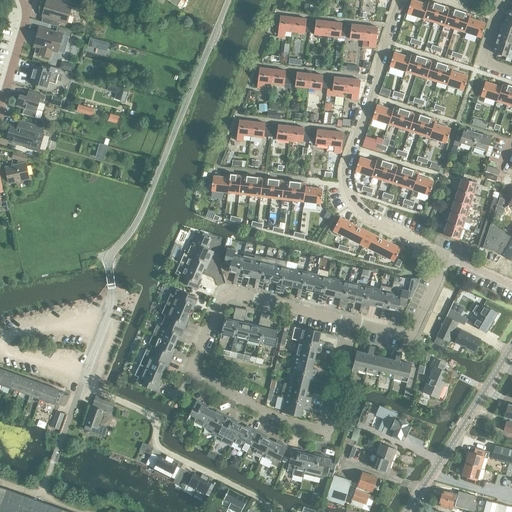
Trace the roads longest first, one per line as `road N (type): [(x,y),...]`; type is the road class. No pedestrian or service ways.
road 1 (residential): [(82,388),(113,296),(111,256),(138,219),(232,0)]
road 2 (residential): [(345,328),(219,294),(185,378),(302,432),(314,432),(321,421)]
road 3 (residential): [(402,0),(343,184),(362,215),(418,243)]
road 4 (tertiary): [(407,511),(511,351)]
road 5 (residential): [(345,328),(390,335),(414,329),(447,257)]
